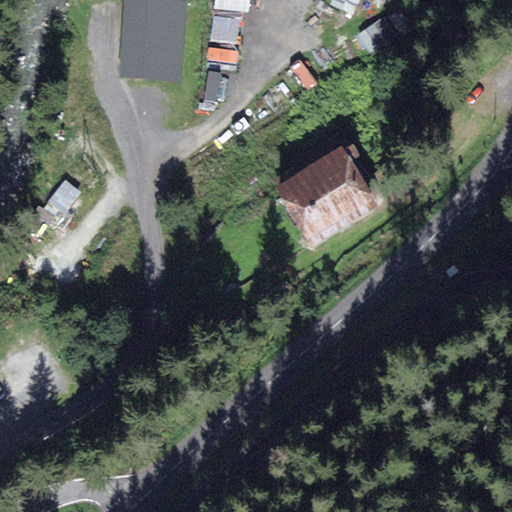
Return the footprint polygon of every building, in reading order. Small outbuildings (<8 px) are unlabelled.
[(213,0),(210,38),(241,41),(245,0),(213,0)] [(125,78),(147,79),(174,81),(176,51),(179,9),(129,6),(125,78)] [(343,147),(275,196),(309,240),(368,199),(353,178),(360,168),(343,147)] [(59,225),(81,186),(61,174),(38,213),(59,225)] [(253,304),(247,296),(215,320),(222,329),(229,340),(243,330),(240,323),(257,311),(253,304)]
